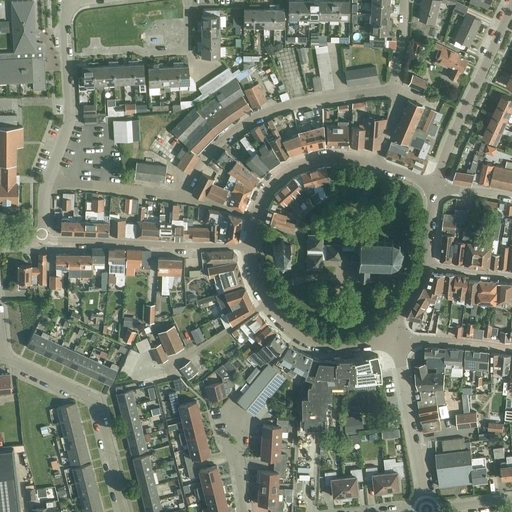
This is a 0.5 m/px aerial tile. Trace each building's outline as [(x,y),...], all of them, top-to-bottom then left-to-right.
[(0,0),(0,81),(32,80),(33,90),(45,89),(43,57),(44,56),(44,55),(44,53),(44,52),(43,51),(43,50),(42,50),(36,51),(33,0),(11,1),(14,52),(0,53),(0,0)] [(298,18),(298,0),(288,0),(288,18),(298,18)] [(298,0),(298,18),(298,23),(308,23),(308,18),(308,0),(298,0)] [(318,18),(318,0),(308,0),(308,18),(318,18)] [(328,18),(328,0),(318,0),(318,18),(328,18)] [(338,18),(338,0),(328,0),(328,18),(338,18)] [(338,0),(338,18),(348,18),(349,0),(343,0),(338,0)] [(419,19),(434,23),(439,0),(421,0),(421,3),(423,4),(419,19)] [(393,9),(393,4),(371,2),(371,12),(389,13),(389,8),(393,9)] [(452,10),(463,15),(467,7),(456,2),(452,10)] [(253,26),(253,4),(249,4),(249,8),(243,8),(243,26),(253,26)] [(263,26),(263,8),(259,8),(259,4),(253,4),(253,26),(263,26)] [(273,26),(274,4),(269,4),(269,8),(263,8),(263,26),(264,26),(263,34),(269,34),(269,26),(273,26)] [(274,4),(273,26),(284,26),(284,8),(278,8),(278,4),(274,4)] [(197,26),(219,26),(219,10),(202,10),(202,16),(201,16),(201,21),(197,21),(197,26)] [(388,19),(389,13),(371,12),(370,23),(392,24),(392,19),(388,19)] [(474,33),(475,34),(480,21),(466,14),(454,39),(468,46),(474,33)] [(364,22),(363,32),(369,33),(368,47),(385,48),(385,39),(386,39),(386,34),(387,34),(388,28),(392,28),(392,24),(370,23),(364,22)] [(219,36),(219,26),(197,26),(197,31),(201,31),(201,36),(219,36)] [(426,32),(412,29),(409,45),(417,46),(419,39),(425,40),(426,32)] [(197,46),(219,46),(219,36),(201,36),(201,41),(197,41),(197,46)] [(386,40),(386,48),(396,49),(396,41),(386,40)] [(436,58),(434,63),(446,68),(447,65),(452,68),(448,78),(456,81),(460,71),(461,72),(467,59),(459,56),(460,54),(435,43),(432,49),(437,51),(434,57),(436,58)] [(219,56),(219,46),(197,46),(197,51),(201,51),(201,56),(219,56)] [(269,55),(276,51),(274,47),(267,50),(269,55)] [(297,48),(300,64),(307,63),(303,47),(297,48)] [(129,82),(134,82),(133,60),(129,61),(129,65),(123,65),(124,83),(124,87),(130,87),(129,82)] [(138,60),(133,60),(134,82),(139,82),(139,92),(146,91),(145,82),(144,64),(138,64),(138,60)] [(104,84),(114,83),(113,61),(108,62),(109,66),(103,66),(104,84)] [(124,83),(123,65),(118,65),(118,61),(113,61),(114,83),(124,83)] [(178,62),(179,84),(188,83),(189,90),(195,89),(195,83),(190,75),(189,76),(188,65),(182,66),(182,61),(178,62)] [(258,61),(251,61),(243,61),(243,71),(254,64),(254,61),(257,61),(258,61)] [(104,84),(103,66),(98,66),(98,62),(93,63),(94,84),(104,84)] [(169,84),(168,66),(162,66),(162,62),(158,63),(159,85),(164,84),(164,91),(169,91),(169,84)] [(169,84),(179,84),(178,62),(173,62),(173,66),(168,66),(169,84)] [(84,85),(94,84),(93,63),(88,63),(88,67),(83,67),(83,77),(79,77),(79,90),(85,90),(84,85)] [(153,67),(148,68),(149,92),(159,91),(159,85),(158,63),(153,63),(153,67)] [(275,64),(269,66),(273,77),(278,75),(275,64)] [(250,75),(249,73),(256,69),(253,65),(247,70),(246,69),(236,77),(239,82),(240,81),(243,89),(252,107),(266,100),(258,82),(254,84),(252,80),(250,81),(248,76),(250,75)] [(345,71),(347,86),(378,81),(375,66),(345,71)] [(229,80),(234,77),(227,67),(222,71),(229,80)] [(224,84),(229,80),(222,71),(218,74),(224,84)] [(219,87),(224,84),(218,74),(213,77),(219,87)] [(407,85),(422,91),(427,81),(412,74),(407,85)] [(200,132),(207,142),(217,131),(237,116),(250,108),(249,107),(241,94),(243,93),(235,77),(234,77),(229,80),(224,84),(219,87),(214,90),(213,91),(216,95),(196,110),(193,107),(181,119),(198,133),(200,132)] [(214,90),(219,87),(213,77),(208,81),(214,90)] [(283,78),(276,82),(280,87),(287,83),(283,78)] [(213,91),(214,90),(208,81),(203,84),(209,94),(213,91)] [(195,97),(191,100),(194,104),(198,101),(209,94),(203,84),(198,88),(201,93),(195,97)] [(498,104),(511,110),(511,96),(503,93),(498,104)] [(407,99),(392,137),(408,144),(420,149),(423,143),(423,142),(427,133),(433,135),(437,126),(431,124),(436,112),(436,111),(407,99)] [(152,111),(160,110),(160,101),(160,105),(152,106),(152,111)] [(160,101),(160,110),(168,110),(168,105),(164,105),(164,101),(160,101)] [(125,103),(125,113),(135,112),(135,111),(135,106),(135,103),(125,103)] [(172,105),(172,112),(181,109),(180,104),(172,105)] [(507,121),(511,111),(511,110),(498,104),(493,115),(507,121)] [(83,106),(83,114),(95,113),(95,105),(83,106)] [(108,116),(115,116),(115,105),(107,106),(108,116)] [(115,105),(115,116),(124,115),(123,110),(115,111),(115,105)] [(502,132),(507,121),(493,115),(488,125),(502,132)] [(84,117),(84,124),(96,124),(96,116),(84,117)] [(366,117),(365,127),(364,147),(378,148),(380,129),(383,129),(386,119),(366,117)] [(131,120),(132,141),(139,140),(138,119),(131,120)] [(195,154),(207,142),(200,132),(198,133),(181,119),(171,130),(195,154)] [(122,141),(132,141),(131,120),(113,121),(114,142),(122,141)] [(289,155),(282,141),(271,120),(266,123),(272,134),(265,138),(268,141),(269,141),(272,146),(271,146),(279,160),(289,155)] [(497,143),(502,132),(488,125),(483,136),(497,143)] [(22,147),(22,126),(0,126),(0,202),(18,202),(18,184),(19,184),(19,174),(16,174),(16,147),(22,147)] [(250,131),(257,142),(264,137),(257,126),(250,131)] [(298,135),(282,141),(289,155),(302,150),(324,145),(323,126),(298,132),(298,133),(298,135)] [(326,126),(326,146),(337,146),(337,126),(326,126)] [(348,126),(337,126),(337,146),(347,146),(348,126)] [(365,127),(351,126),(349,146),(364,147),(365,127)] [(269,167),(257,154),(255,152),(256,151),(244,135),(239,139),(250,155),(245,160),(260,176),(269,167)] [(387,150),(384,158),(408,166),(407,167),(408,167),(413,155),(414,153),(407,151),(408,148),(406,148),(408,144),(392,137),(390,144),(387,150)] [(413,155),(408,167),(422,173),(428,161),(423,159),(429,144),(423,142),(423,143),(420,149),(417,156),(413,155)] [(279,160),(271,146),(268,148),(265,143),(258,146),(261,152),(257,154),(269,167),(279,160)] [(175,166),(188,174),(199,157),(186,149),(175,166)] [(227,170),(237,177),(252,187),(258,178),(224,150),(215,160),(227,170)] [(479,182),(482,163),(484,156),(475,153),(471,169),(468,168),(467,173),(456,171),(452,182),(471,185),(473,181),(479,182)] [(482,163),(479,182),(511,189),(511,162),(506,161),(505,168),(482,163)] [(134,178),(164,181),(166,165),(135,162),(134,178)] [(326,167),(313,170),(318,189),(316,189),(318,194),(317,195),(320,199),(325,195),(320,183),(329,180),(333,180),(333,177),(332,167),(332,166),(326,167)] [(315,203),(320,199),(317,195),(318,194),(316,189),(318,189),(313,170),(301,174),(304,188),(314,185),(315,187),(313,188),(315,193),(310,197),(315,203)] [(222,188),(227,176),(217,171),(213,179),(211,182),(222,188)] [(202,173),(191,194),(203,199),(205,195),(211,182),(213,179),(202,173)] [(302,188),(304,188),(301,174),(293,178),(283,186),(299,203),(301,207),(305,212),(311,206),(307,197),(303,200),(297,193),(302,188)] [(227,190),(221,202),(242,211),(251,188),(252,187),(237,177),(232,190),(223,186),(222,188),(227,190)] [(227,190),(222,188),(211,182),(205,195),(221,202),(227,190)] [(300,215),(305,212),(301,207),(299,203),(283,186),(273,195),(283,205),(287,201),(293,208),(294,208),(300,215)] [(73,206),(74,206),(74,193),(62,192),(62,208),(74,209),(73,206)] [(98,198),(97,210),(97,221),(96,234),(108,235),(108,222),(103,222),(103,198),(98,198)] [(137,214),(137,205),(137,200),(124,199),(124,213),(137,214)] [(482,210),(496,212),(497,202),(484,200),(482,210)] [(185,220),(183,220),(183,226),(178,225),(178,212),(178,205),(172,204),(171,219),(170,239),(183,240),(183,237),(185,237),(186,220),(185,220)] [(135,237),(158,239),(159,219),(144,218),(145,205),(137,205),(137,214),(136,224),(135,237)] [(84,234),(85,220),(78,220),(78,214),(77,206),(74,206),(73,206),(74,209),(74,215),(73,233),(84,234)] [(219,223),(219,240),(235,241),(238,239),(241,217),(221,211),(207,208),(205,222),(210,222),(219,223)] [(263,222),(293,231),(295,224),(284,221),(286,214),(267,208),(263,222)] [(135,237),(136,224),(125,223),(125,220),(119,219),(119,214),(109,214),(109,219),(112,219),(112,235),(125,236),(135,237)] [(169,219),(169,223),(164,223),(165,214),(159,214),(159,219),(158,239),(170,239),(171,219),(169,219)] [(73,233),(74,215),(68,215),(68,217),(61,216),(61,233),(73,233)] [(96,234),(97,221),(91,221),(91,218),(85,218),(85,220),(84,234),(96,234)] [(205,240),(206,228),(187,227),(187,220),(185,220),(186,220),(185,237),(192,237),(192,240),(205,240)] [(443,228),(455,229),(456,221),(443,220),(443,228)] [(205,240),(219,240),(219,223),(210,222),(209,228),(206,228),(205,240)] [(467,240),(468,240),(470,228),(463,227),(462,238),(462,241),(454,240),(453,262),(464,263),(467,240)] [(491,245),(492,239),(493,234),(487,233),(486,240),(489,240),(488,245),(469,242),(469,240),(468,240),(467,240),(464,263),(489,266),(491,250),(493,250),(493,245),(491,245)] [(326,244),(322,244),(323,234),(307,234),(307,249),(307,253),(306,253),(306,268),(322,269),(322,259),(325,259),(325,260),(341,260),(341,250),(353,250),(353,253),(353,254),(352,253),(351,253),(350,254),(351,255),(351,260),(350,261),(351,262),(352,262),(358,262),(357,275),(355,275),(355,277),(357,277),(357,279),(359,279),(359,277),(366,277),(366,279),(368,279),(368,277),(370,277),(370,275),(368,275),(369,265),(373,265),(373,268),(375,268),(375,265),(380,266),(380,268),(383,268),(383,266),(388,266),(388,268),(390,268),(390,266),(396,264),(398,266),(400,265),(398,262),(400,258),(403,259),(404,257),(401,256),(402,252),(404,251),(404,249),(401,250),(398,245),(400,243),(399,242),(397,243),(392,242),(392,239),(389,239),(389,241),(384,241),(384,239),(382,239),(382,241),(377,241),(377,239),(374,239),(374,241),(371,241),(371,238),(370,238),(370,235),(360,235),(360,238),(360,241),(359,241),(359,242),(354,241),(353,246),(342,245),(326,244)] [(507,268),(510,246),(506,245),(507,237),(501,236),(501,245),(500,250),(500,254),(499,267),(507,268)] [(439,260),(451,261),(454,238),(447,237),(446,240),(441,240),(439,260)] [(290,244),(287,246),(283,243),(283,240),(280,239),(280,243),(276,245),(273,243),(271,246),(274,247),(274,252),(271,254),(272,256),(275,255),(279,258),(279,261),(282,261),(282,258),(287,255),(289,257),(291,255),(288,253),(289,248),(291,247),(290,244)] [(499,267),(500,254),(496,253),(497,240),(492,239),(491,245),(493,245),(493,250),(491,250),(489,266),(499,267)] [(92,254),(91,267),(98,267),(98,264),(104,264),(104,248),(92,248),(92,254)] [(118,286),(123,286),(124,285),(125,275),(123,275),(124,249),(108,249),(108,259),(108,260),(108,263),(109,264),(108,282),(114,282),(118,286)] [(140,267),(149,267),(150,251),(141,250),(126,249),(125,267),(139,268),(140,267)] [(211,252),(211,262),(236,261),(236,254),(233,251),(211,252)] [(31,267),(31,265),(18,265),(18,283),(30,283),(30,282),(38,282),(38,283),(45,283),(46,253),(38,253),(38,267),(31,267)] [(68,270),(68,267),(68,254),(56,254),(55,275),(49,275),(49,287),(61,287),(61,270),(68,270)] [(80,280),(80,254),(68,254),(68,267),(74,267),(76,281),(80,280)] [(92,254),(80,254),(80,280),(83,281),(85,273),(91,273),(91,267),(92,254)] [(168,287),(170,258),(157,257),(157,273),(162,273),(161,293),(168,294),(168,288),(168,287)] [(170,258),(168,287),(172,288),(174,274),(181,274),(182,259),(170,258)] [(224,292),(244,286),(240,271),(237,262),(208,267),(209,277),(214,276),(216,282),(221,281),(224,292)] [(436,299),(435,301),(436,301),(434,308),(439,309),(443,292),(445,273),(432,271),(428,287),(438,290),(436,299)] [(454,275),(454,274),(446,273),(444,293),(448,294),(447,299),(452,299),(454,278),(455,278),(455,276),(454,275)] [(466,296),(467,278),(468,275),(454,274),(454,275),(455,276),(455,278),(454,290),(457,290),(456,297),(460,297),(460,296),(466,296)] [(477,302),(479,279),(467,278),(466,296),(460,296),(460,297),(466,298),(466,300),(474,301),(473,307),(471,307),(470,314),(475,315),(477,302)] [(495,303),(497,281),(479,279),(477,302),(478,302),(478,301),(495,303)] [(511,282),(497,281),(495,303),(511,304),(511,282)] [(222,310),(249,297),(244,286),(224,292),(197,300),(198,304),(218,298),(222,310)] [(430,300),(435,301),(436,299),(438,290),(428,287),(427,288),(425,288),(423,288),(406,318),(422,321),(425,310),(430,300)] [(220,315),(219,315),(226,327),(231,324),(255,308),(249,297),(222,310),(224,313),(220,315)] [(145,322),(154,322),(154,305),(145,304),(145,322)] [(69,317),(77,320),(80,314),(72,311),(69,317)] [(103,314),(103,312),(99,312),(99,313),(85,312),(85,320),(92,320),(92,318),(93,318),(93,323),(98,323),(98,318),(102,319),(103,314)] [(254,333),(267,321),(259,312),(241,326),(250,336),(253,334),(254,333)] [(263,344),(276,331),(267,321),(254,333),(253,334),(250,336),(249,337),(248,338),(252,342),(257,338),(263,344)] [(484,335),(491,336),(492,325),(485,324),(484,335)] [(158,332),(168,354),(184,347),(174,325),(158,332)] [(132,339),(133,340),(136,333),(127,328),(122,339),(130,343),(132,339)] [(499,339),(499,340),(510,341),(510,339),(510,338),(511,331),(500,330),(499,339)] [(252,352),(249,355),(260,366),(264,362),(265,363),(286,342),(276,331),(263,344),(254,352),(253,351),(252,352)] [(41,354),(47,339),(49,335),(43,332),(41,336),(33,333),(27,347),(41,354)] [(142,340),(146,350),(151,348),(147,338),(142,340)] [(55,360),(61,345),(47,339),(41,354),(55,360)] [(140,352),(146,350),(142,340),(136,342),(140,352)] [(152,348),(159,363),(168,358),(161,344),(152,348)] [(287,372),(298,350),(289,344),(279,357),(276,362),(282,366),(281,368),(287,372)] [(68,366),(75,351),(61,345),(55,360),(68,366)] [(444,373),(445,363),(446,348),(426,347),(426,358),(428,359),(428,365),(437,365),(437,373),(444,373)] [(128,354),(137,358),(140,353),(131,348),(128,354)] [(248,348),(242,354),(246,358),(249,355),(252,352),(248,348)] [(445,363),(445,373),(451,373),(451,376),(462,376),(462,367),(464,350),(446,348),(445,363)] [(306,373),(312,355),(302,351),(298,350),(287,372),(293,375),(297,368),(306,373)] [(476,368),(478,351),(465,350),(464,366),(476,368)] [(82,372),(89,358),(75,351),(68,366),(82,372)] [(476,371),(476,384),(481,385),(481,382),(482,373),(482,368),(488,369),(489,353),(478,351),(477,367),(476,368),(476,371)] [(509,373),(509,366),(510,355),(491,353),(491,372),(509,373)] [(135,364),(137,358),(128,354),(126,360),(135,364)] [(355,382),(372,379),(372,382),(382,382),(382,369),(377,354),(368,357),(368,358),(354,361),(354,359),(353,359),(355,382)] [(355,382),(353,359),(336,359),(336,360),(320,360),(320,358),(312,355),(306,373),(304,377),(312,381),(310,387),(309,387),(309,399),(303,399),(303,418),(325,418),(325,399),(330,399),(331,386),(355,384),(355,382)] [(96,378),(102,364),(89,358),(82,372),(96,378)] [(132,370),(135,364),(126,360),(123,365),(132,370)] [(180,368),(187,378),(197,371),(190,361),(180,368)] [(102,364),(96,378),(110,385),(118,366),(111,363),(110,367),(102,364)] [(255,413),(260,417),(268,408),(262,404),(285,377),(268,363),(237,400),(254,414),(255,413)] [(444,373),(437,373),(428,373),(427,372),(425,363),(414,366),(416,373),(415,373),(418,389),(419,389),(435,388),(444,388),(444,373)] [(129,375),(132,370),(123,365),(120,371),(129,375)] [(246,379),(251,383),(261,371),(256,367),(246,379)] [(0,374),(0,395),(11,394),(9,374),(0,374)] [(205,386),(209,400),(226,396),(225,393),(227,392),(229,389),(229,387),(235,386),(232,374),(221,376),(222,382),(205,386)] [(180,377),(179,378),(181,388),(187,386),(180,377)] [(120,409),(135,405),(131,390),(125,391),(124,389),(123,390),(121,385),(115,387),(117,393),(116,394),(120,409)] [(435,388),(419,389),(421,400),(420,400),(426,432),(440,430),(435,388)] [(180,410),(181,416),(199,411),(196,400),(179,405),(176,391),(168,393),(173,412),(180,410)] [(60,422),(79,417),(75,403),(57,408),(60,422)] [(123,423),(139,419),(135,405),(120,409),(123,423)] [(177,428),(184,426),(201,422),(199,411),(181,416),(183,421),(175,423),(177,428)] [(456,414),(458,428),(478,426),(476,411),(456,414)] [(64,436),(82,431),(79,417),(60,422),(64,436)] [(127,438),(143,434),(139,419),(123,423),(127,438)] [(262,436),(280,437),(280,431),(288,432),(288,420),(276,419),(276,425),(263,424),(262,436)] [(179,439),(204,433),(201,422),(184,426),(185,432),(178,434),(179,439)] [(488,430),(503,432),(503,423),(489,422),(488,430)] [(366,436),(380,435),(378,424),(365,425),(366,436)] [(67,450),(85,445),(82,431),(64,436),(67,450)] [(189,448),(207,443),(204,433),(179,439),(181,444),(188,442),(189,448)] [(143,434),(127,438),(131,453),(146,449),(143,434)] [(350,435),(351,443),(358,442),(358,434),(350,435)] [(280,442),(280,437),(262,436),(261,447),(279,448),(287,448),(287,443),(280,442)] [(186,467),(198,464),(197,458),(209,454),(207,443),(189,448),(191,453),(183,455),(186,467)] [(85,445),(67,450),(71,464),(89,460),(85,445)] [(494,448),(495,458),(505,456),(503,446),(494,448)] [(279,454),(279,448),(261,447),(261,458),(274,459),(273,465),(286,466),(286,454),(279,454)] [(19,511),(13,448),(0,449),(0,511),(19,511)] [(471,462),(471,458),(470,450),(464,450),(435,453),(437,466),(471,462)] [(136,474),(152,470),(148,455),(132,459),(136,474)] [(511,478),(511,455),(506,456),(507,461),(501,461),(503,479),(511,478)] [(471,480),(471,482),(487,481),(484,457),(471,458),(471,462),(473,476),(471,477),(471,480)] [(393,461),(383,462),(384,473),(387,496),(392,495),(392,490),(399,489),(397,476),(404,476),(402,464),(393,465),(393,461)] [(439,486),(471,482),(471,480),(471,477),(473,476),(471,462),(437,466),(439,486)] [(75,483),(94,478),(90,464),(72,468),(75,483)] [(202,481),(219,476),(216,465),(200,470),(198,464),(186,467),(189,478),(200,475),(202,481)] [(285,478),(286,466),(273,465),(273,471),(260,470),(259,482),(277,483),(278,477),(285,478)] [(387,496),(384,473),(377,473),(376,466),(365,468),(366,480),(373,479),(374,492),(381,491),(381,496),(387,496)] [(343,477),(346,500),(351,499),(351,494),(358,494),(356,481),(362,480),(361,468),(350,469),(350,476),(343,477)] [(140,489),(155,485),(152,470),(136,474),(140,489)] [(346,500),(343,477),(336,478),(335,471),(324,472),(325,484),(331,483),(333,496),(340,496),(340,501),(346,500)] [(197,493),(222,487),(219,476),(202,481),(203,486),(196,488),(197,493)] [(79,497),(97,492),(94,478),(75,483),(79,497)] [(40,492),(51,491),(51,495),(56,495),(55,481),(39,482),(40,492)] [(277,488),(277,483),(259,482),(258,493),(282,494),(284,494),(284,489),(277,488)] [(143,503),(159,499),(155,485),(140,489),(143,503)] [(207,502),(224,498),(222,487),(197,493),(199,498),(206,497),(207,502)] [(26,489),(27,500),(35,499),(34,488),(26,489)] [(82,511),(101,506),(97,492),(79,497),(82,511)] [(282,500),(282,494),(258,493),(258,504),(271,505),(271,511),(283,511),(283,500),(282,500)] [(224,498),(207,502),(208,508),(201,509),(201,511),(214,511),(227,509),(224,498)] [(162,511),(159,499),(143,503),(145,511),(162,511)] [(33,509),(33,511),(54,511),(53,501),(46,502),(46,507),(33,509)]
